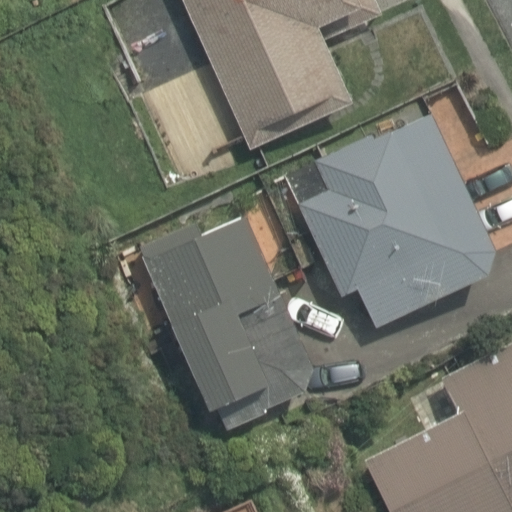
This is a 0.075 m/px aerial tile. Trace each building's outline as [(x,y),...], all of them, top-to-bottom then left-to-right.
[(170,0),(202,76),(173,88),(200,152),(238,136),(243,150),(350,106),(313,17),(354,0),(170,0)] [(488,264),(416,104),(306,153),(320,185),(289,199),(330,293),(352,283),(368,318),(488,264)] [(227,206),(125,247),(194,416),(209,410),(219,435),(272,414),(264,394),(311,375),(274,283),(260,288),(227,206)] [(415,427),(354,454),(379,511),(511,511),(511,326),(393,380),(415,427)] [(234,511),(227,495),(189,511),(234,511)]
